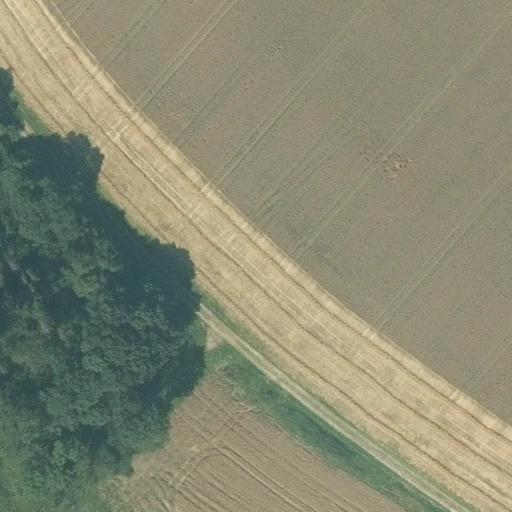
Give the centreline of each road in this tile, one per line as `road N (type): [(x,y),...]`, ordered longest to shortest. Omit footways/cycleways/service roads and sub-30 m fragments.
road 1 (track): [(0,95),(25,131),(220,329),(468,511)]
road 2 (track): [(220,329),(61,510)]
